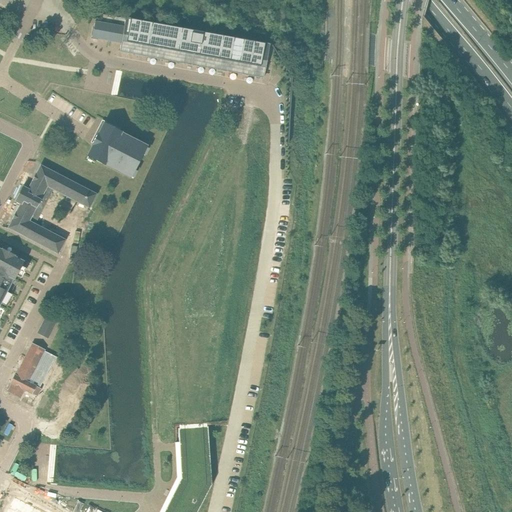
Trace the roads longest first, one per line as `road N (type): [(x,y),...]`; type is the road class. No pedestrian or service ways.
road 1 (residential): [(35,3),(62,17),(96,55),(249,90),(273,109),(271,223),(215,511)]
road 2 (secondary): [(389,297),(402,0)]
road 3 (secondary): [(415,511),(389,297)]
road 4 (secondary): [(389,297),(385,423),(395,511)]
road 5 (residential): [(146,500),(59,491),(39,498),(0,476)]
road 6 (primary): [(421,0),(511,108)]
road 7 (residential): [(1,378),(59,264)]
